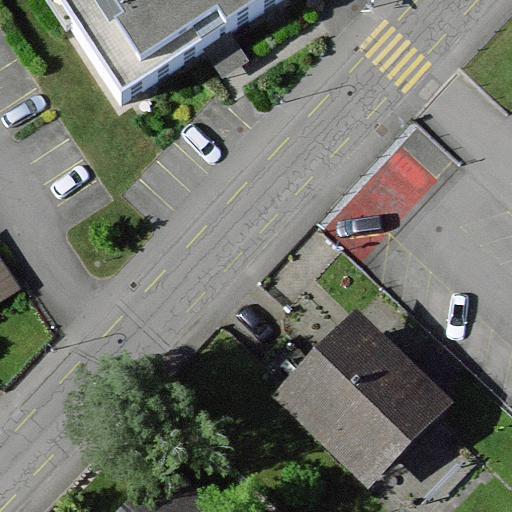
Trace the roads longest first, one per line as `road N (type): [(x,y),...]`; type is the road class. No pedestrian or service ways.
road 1 (tertiary): [(110,362),(411,37)]
road 2 (residential): [(110,362),(0,195)]
road 3 (residential): [(411,37),(429,83),(511,158)]
road 4 (tertiary): [(0,476),(110,362)]
